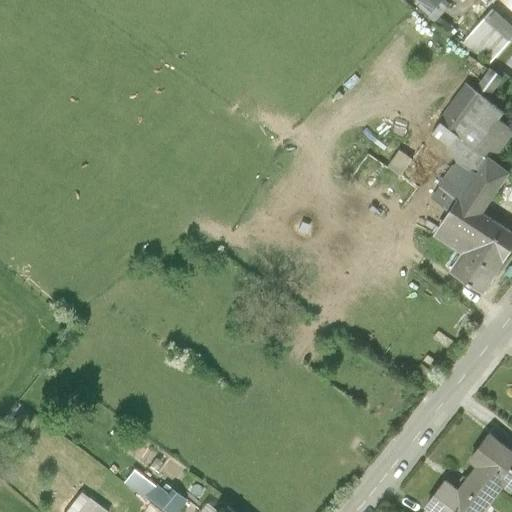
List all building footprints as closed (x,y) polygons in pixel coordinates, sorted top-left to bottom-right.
[(421,0),(441,18),(454,3),(450,0),(421,0)] [(511,20),(488,0),(476,0),(453,27),(482,53),(511,20)] [(506,119),(463,87),(434,126),(476,158),(506,119)] [(404,174),(415,156),(402,148),(391,165),(404,174)] [(449,280),(480,302),(511,256),(511,237),(484,218),(511,178),(487,161),(475,179),(453,164),(427,200),(451,217),(434,241),(462,261),(449,280)] [(476,467),(466,480),(490,498),(501,484),(511,492),(511,455),(487,437),(469,462),(476,467)] [(167,497),(134,473),(126,484),(164,511),(175,511),(184,500),(171,491),(167,497)]
